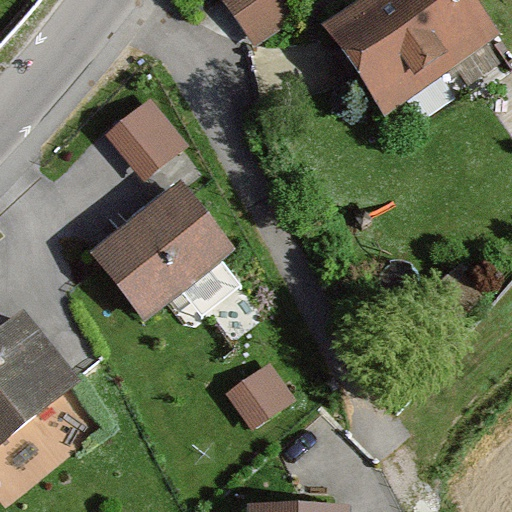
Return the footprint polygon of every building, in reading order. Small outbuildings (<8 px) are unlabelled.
[(287,0),(227,0),(225,2),(238,19),(256,41),(296,11),(287,0)] [(445,52),(450,59),(494,30),(472,0),(382,0),(341,28),(366,66),(384,93),(445,52)] [(391,105),(450,59),(445,52),(384,93),(391,105)] [(144,114),(125,129),(157,168),(176,153),(144,114)] [(143,317),(229,249),(185,193),(99,261),(143,317)] [(212,317),(249,280),(227,258),(190,296),(212,317)] [(0,443),(68,387),(18,325),(0,339),(0,443)] [(295,403),(271,373),(236,401),(260,431),(295,403)]
